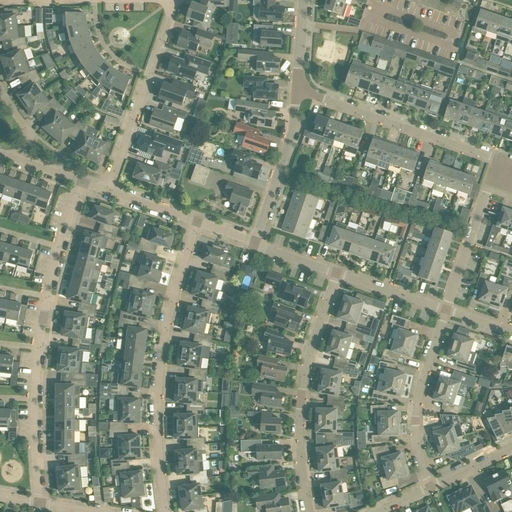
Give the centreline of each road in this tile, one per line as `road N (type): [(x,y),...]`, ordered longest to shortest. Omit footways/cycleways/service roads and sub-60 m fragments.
road 1 (residential): [(38,503),(41,318),(82,181)]
road 2 (residential): [(163,511),(160,356),(196,222)]
road 3 (residential): [(308,511),(300,399),(336,274)]
road 4 (residential): [(491,178),(496,162),(296,95)]
road 5 (residential): [(112,192),(175,0)]
road 6 (residential): [(429,488),(415,421),(444,310)]
road 7 (residential): [(254,244),(296,95)]
road 8 (residential): [(444,310),(491,178)]
